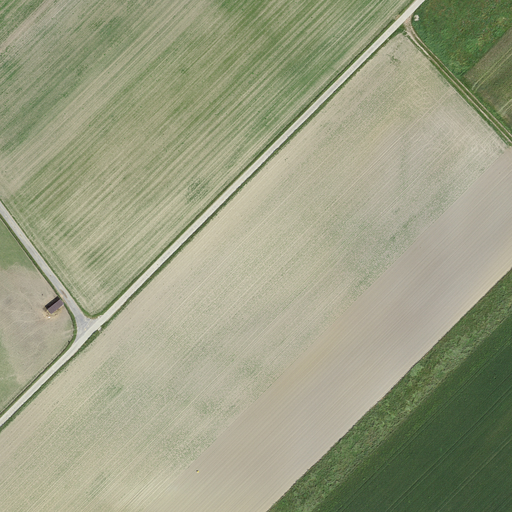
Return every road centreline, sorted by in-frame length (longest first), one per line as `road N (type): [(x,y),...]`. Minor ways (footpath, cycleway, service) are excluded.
road 1 (track): [(415,0),(90,330)]
road 2 (track): [(90,330),(0,206)]
road 3 (track): [(90,330),(0,421)]
